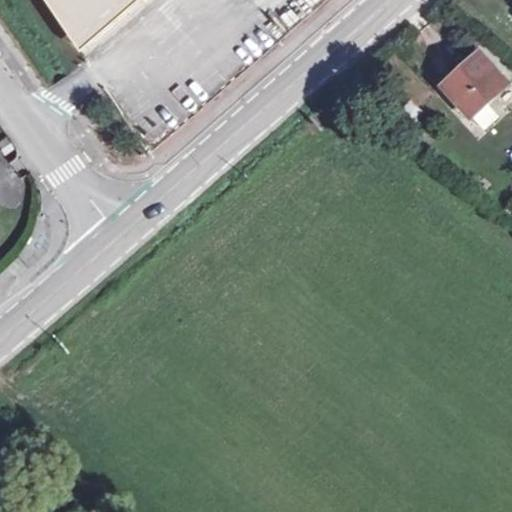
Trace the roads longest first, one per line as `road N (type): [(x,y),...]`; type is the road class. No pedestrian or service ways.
road 1 (secondary): [(115,241),(395,0)]
road 2 (unclassified): [(115,241),(0,81)]
road 3 (secondary): [(0,342),(115,241)]
